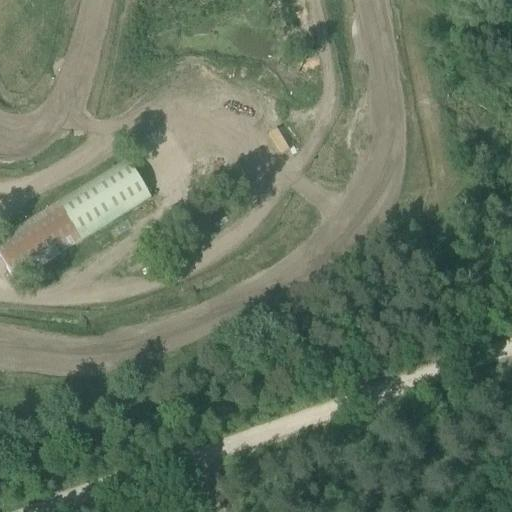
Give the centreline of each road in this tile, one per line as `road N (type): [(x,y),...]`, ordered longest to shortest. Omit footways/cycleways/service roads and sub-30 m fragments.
road 1 (track): [(195,461),(511,349)]
road 2 (track): [(55,511),(195,461)]
road 3 (track): [(490,511),(435,376)]
